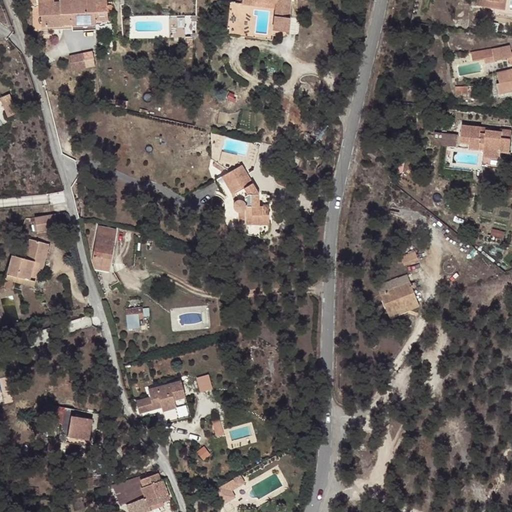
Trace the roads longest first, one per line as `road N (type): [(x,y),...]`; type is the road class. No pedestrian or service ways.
road 1 (residential): [(187,511),(119,384),(48,105),(9,0)]
road 2 (tertiary): [(383,0),(329,251),(319,483)]
road 3 (unknown): [(328,292),(212,297),(153,275),(125,276)]
road 4 (unknown): [(62,162),(98,164),(186,198),(212,185)]
